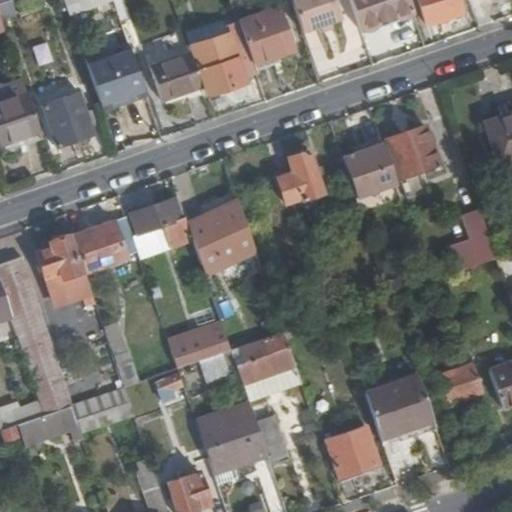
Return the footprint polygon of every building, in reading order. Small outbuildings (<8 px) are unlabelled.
[(332,0),(289,0),(300,31),(338,17),(332,0)] [(347,0),(358,29),(410,11),(406,0),(347,0)] [(415,0),(423,23),(458,12),(454,0),(415,0)] [(237,22),(251,64),(289,51),(275,8),(236,20),(237,22)] [(187,49),(199,86),(203,96),(243,83),(241,78),(254,74),(251,64),(237,22),(223,26),(226,35),(187,49)] [(145,60),(158,100),(199,86),(187,49),(186,47),(145,60)] [(128,48),(86,62),(101,105),(129,95),(130,100),(144,95),(128,48)] [(0,99),(0,144),(23,137),(38,132),(25,91),(0,99)] [(40,107),(53,147),(90,135),(76,94),(40,107)] [(129,95),(101,105),(102,109),(130,100),(129,95)] [(511,114),(486,123),(500,167),(511,162),(511,114)] [(386,142),(398,177),(437,164),(425,129),(386,142)] [(352,150),(338,154),(352,193),(392,179),(377,136),(350,145),(352,150)] [(277,181),(284,206),(301,200),(302,202),(320,196),(307,154),(288,161),(293,175),(277,181)] [(128,215),(135,236),(159,228),(166,250),(191,241),(185,225),(184,221),(179,222),(172,201),(128,215)] [(185,225),(191,241),(202,275),(255,257),(238,208),(185,225)] [(493,258),(477,211),(460,217),(468,241),(446,248),(454,272),(493,258)] [(113,225),(122,255),(134,251),(124,221),(113,225)] [(71,237),(83,272),(123,258),(122,255),(113,225),(112,223),(71,237)] [(37,253),(54,302),(70,296),(72,302),(91,295),(83,272),(79,272),(69,239),(51,245),(52,248),(37,253)] [(511,293),(509,295),(511,302),(511,252),(497,257),(501,269),(511,265),(511,293)] [(0,289),(9,315),(32,382),(57,374),(19,259),(0,265),(0,289)] [(248,268),(271,335),(281,331),(258,265),(248,268)] [(0,318),(9,315),(0,289),(0,318)] [(166,336),(177,367),(198,359),(205,381),(229,373),(221,350),(230,347),(219,318),(166,336)] [(245,360),(233,363),(246,401),(299,383),(281,331),(271,335),(257,340),(262,353),(245,360)] [(228,350),(233,363),(245,360),(241,346),(228,350)] [(113,358),(123,386),(136,382),(126,354),(113,358)] [(511,360),(489,368),(500,403),(511,399),(511,360)] [(435,377),(443,404),(483,392),(474,365),(435,377)] [(363,390),(378,437),(407,428),(409,434),(432,427),(414,373),(363,390)] [(32,382),(43,415),(67,406),(57,374),(32,382)] [(144,387),(150,406),(181,396),(183,400),(186,399),(178,376),(144,387)] [(299,383),(246,401),(247,403),(253,419),(305,401),(299,383)] [(194,420),(212,474),(253,461),(251,454),(263,450),(254,424),(253,419),(247,403),(194,420)] [(17,423),(21,433),(75,415),(71,405),(67,406),(43,415),(17,423)] [(254,424),(263,450),(268,465),(288,459),(274,417),(254,424)] [(302,426),(314,463),(326,459),(313,422),(302,426)] [(4,428),(8,438),(21,433),(17,423),(4,428)] [(324,439),(336,474),(375,461),(364,426),(324,439)] [(164,484),(173,511),(194,511),(194,510),(207,506),(196,474),(164,484)]
